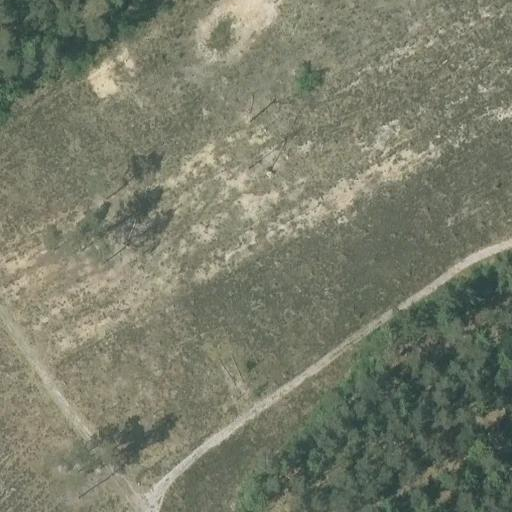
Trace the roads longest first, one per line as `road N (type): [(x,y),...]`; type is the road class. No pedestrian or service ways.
road 1 (track): [(511,243),(474,260),(209,440),(142,511)]
road 2 (track): [(139,507),(0,314)]
